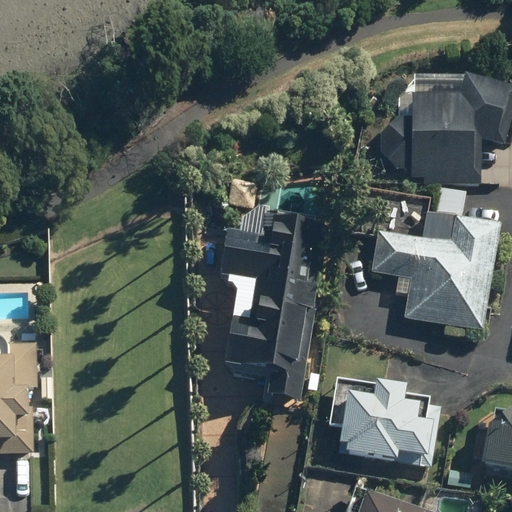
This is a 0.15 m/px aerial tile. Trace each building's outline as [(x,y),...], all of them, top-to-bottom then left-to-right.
[(393,100),(392,126),(391,126),(389,127),(388,128),(387,129),(386,130),(384,131),(383,133),(382,134),(381,135),(380,137),(380,138),(379,139),(378,141),(378,143),(378,144),(377,146),(377,147),(377,149),(377,151),(377,152),(377,154),(378,156),(378,157),(379,159),(379,160),(380,162),(381,163),(382,164),(383,166),(384,167),(385,168),(386,169),(388,170),(389,171),(390,172),(416,173),(415,188),(480,191),(481,148),(496,151),(508,98),(457,86),(407,86),(393,100)] [(241,220),(226,242),(212,240),(206,284),(223,286),(210,377),(255,383),(252,400),(297,407),(323,233),(241,220)] [(478,339),(497,235),(421,221),(417,242),(373,234),(366,277),(392,282),(390,296),(401,298),(397,324),(478,339)] [(3,343),(0,342),(0,448),(7,449),(8,428),(21,428),(22,397),(32,397),(34,350),(3,350),(3,343)] [(398,394),(329,384),(322,431),(333,432),(330,454),(337,456),(336,463),(387,470),(388,466),(428,472),(437,409),(397,403),(398,394)] [(511,416),(485,413),(476,475),(511,480),(511,416)] [(390,511),(358,501),(353,511),(390,511)]
